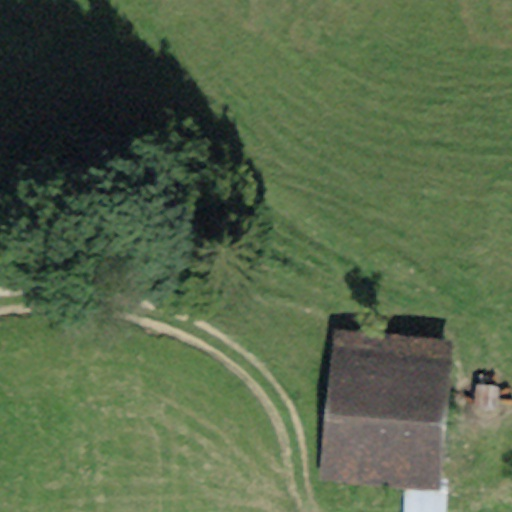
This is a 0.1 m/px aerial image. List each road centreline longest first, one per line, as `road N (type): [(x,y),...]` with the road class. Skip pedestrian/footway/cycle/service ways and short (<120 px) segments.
road 1 (track): [(0,297),(69,295),(138,307),(234,345)]
road 2 (track): [(234,345),(287,409),(307,511)]
